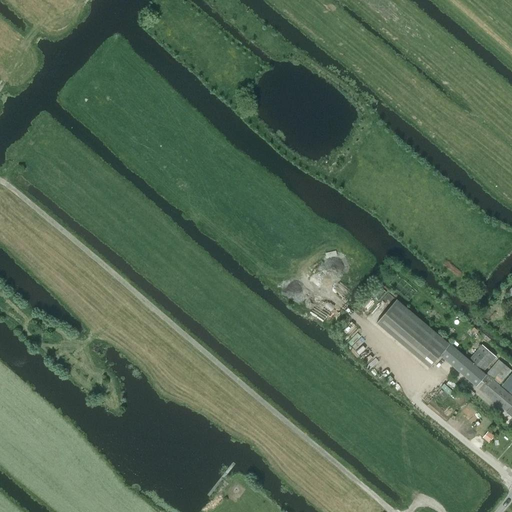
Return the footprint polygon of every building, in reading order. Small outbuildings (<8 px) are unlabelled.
[(430,368),(440,356),(449,345),(396,299),(376,323),(430,368)] [(449,345),(440,356),(476,387),(486,374),(450,344),(449,345)] [(478,350),(469,359),(483,371),(495,357),(481,345),(478,350)] [(487,373),(500,384),(511,370),(499,360),(487,373)] [(511,372),(501,386),(511,395),(511,372)] [(511,396),(486,374),(476,387),(506,412),(511,405),(511,396)]
